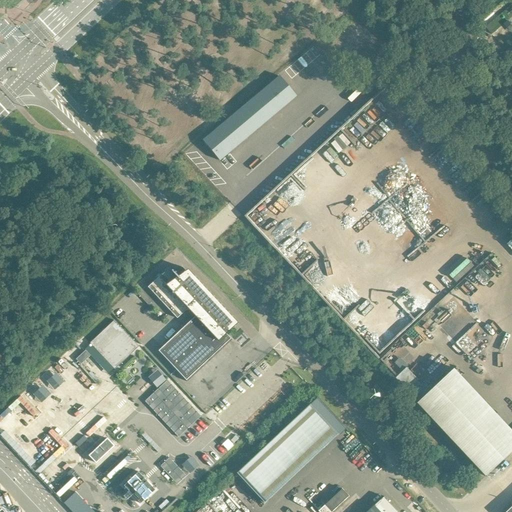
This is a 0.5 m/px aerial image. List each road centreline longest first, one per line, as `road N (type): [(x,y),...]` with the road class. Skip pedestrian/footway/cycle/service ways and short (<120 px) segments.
road 1 (unclassified): [(449,511),(66,110)]
road 2 (unknown): [(511,270),(388,143)]
